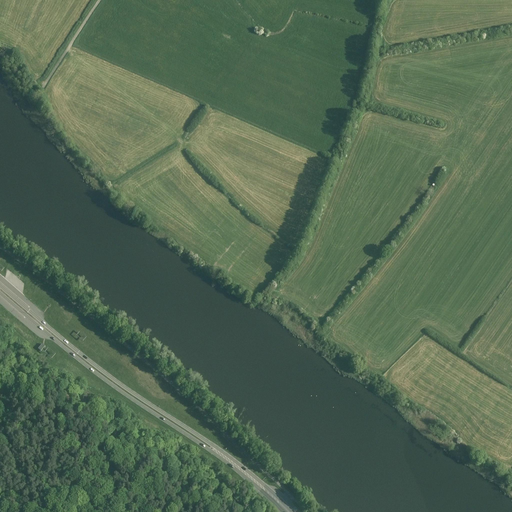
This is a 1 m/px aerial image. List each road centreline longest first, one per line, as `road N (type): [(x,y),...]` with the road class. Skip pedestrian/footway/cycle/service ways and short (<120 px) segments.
road 1 (primary): [(260,486),(0,285)]
road 2 (primary): [(0,293),(86,366),(260,486)]
